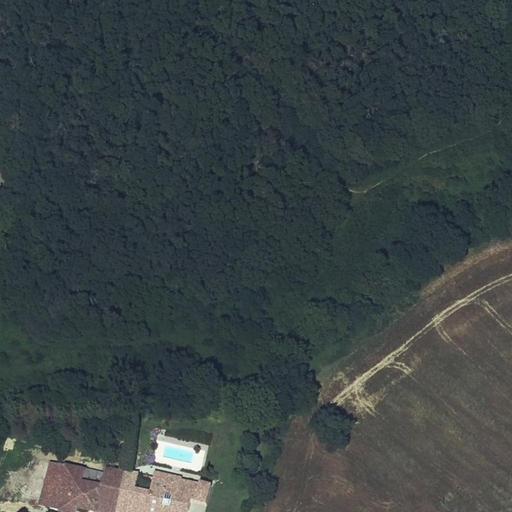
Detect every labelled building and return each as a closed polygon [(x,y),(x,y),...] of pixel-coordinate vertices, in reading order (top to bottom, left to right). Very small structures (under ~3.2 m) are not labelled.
[(61,467),(50,464),(41,506),(52,509),(52,510),(60,511),(78,511),(79,509),(91,511),(95,511),(104,475),(61,465),(61,467)] [(127,473),(106,468),(104,475),(95,511),(117,511),(123,487),(127,473)] [(138,476),(127,473),(123,487),(135,490),(138,476)] [(187,479),(161,474),(160,479),(185,485),(186,483),(187,479)] [(160,479),(155,478),(151,493),(147,511),(188,511),(191,502),(208,505),(212,486),(201,483),(200,486),(186,483),(185,485),(160,479)] [(135,490),(123,487),(117,511),(147,511),(151,493),(135,490)]
